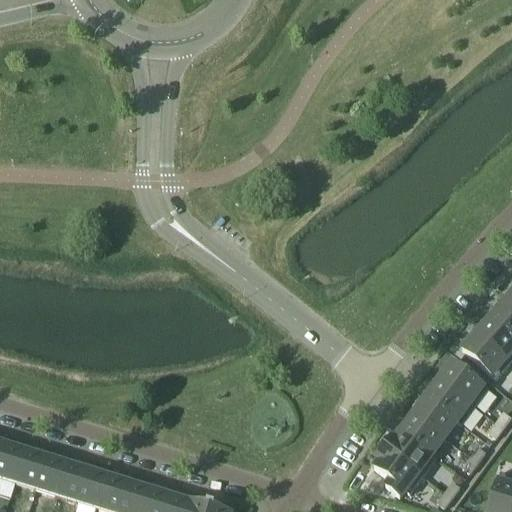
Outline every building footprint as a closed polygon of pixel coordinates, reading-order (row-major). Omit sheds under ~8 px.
[(511,312),(505,306),(491,322),(511,340),(511,312)] [(511,340),(491,322),(476,338),(509,367),(511,364),(511,340)] [(494,384),(509,367),(476,338),(461,355),(494,384)] [(487,394),(452,367),(438,385),(474,412),(487,394)] [(438,385),(425,403),(461,429),(474,412),(438,385)] [(425,403),(412,420),(448,446),(443,442),(455,426),(460,430),(461,429),(425,403)] [(510,423),(502,417),(495,427),(502,433),(510,423)] [(412,420),(399,437),(435,464),(435,463),(431,459),(443,443),(448,447),(448,446),(412,420)] [(495,427),(487,438),(495,443),(502,433),(495,427)] [(390,442),(383,452),(422,481),(435,464),(399,437),(394,445),(390,442)] [(0,483),(14,488),(25,454),(4,448),(0,460),(0,483)] [(404,495),(409,499),(422,481),(383,452),(375,462),(379,465),(373,473),(390,485),(385,492),(399,502),(404,495)] [(484,457),(477,452),(469,462),(477,468),(484,457)] [(35,494),(45,461),(25,454),(14,488),(35,494)] [(55,501),(66,467),(45,461),(35,494),(55,501)] [(469,462),(461,473),(469,478),(477,468),(469,462)] [(76,507),(86,474),(66,467),(55,501),(76,507)] [(90,511),(97,511),(107,480),(86,474),(76,507),(90,511)] [(511,511),(511,510),(511,480),(499,477),(496,486),(485,483),(477,507),(488,511),(487,511),(511,511)] [(119,511),(128,486),(107,480),(97,511),(119,511)] [(142,511),(148,493),(128,486),(119,511),(142,511)] [(444,497),(451,503),(459,492),(451,487),(444,497)] [(164,511),(169,499),(148,493),(142,511),(164,511)] [(436,508),(441,511),(444,511),(451,503),(444,497),(436,508)] [(187,511),(190,505),(189,504),(189,505),(169,499),(164,511),(187,511)]
